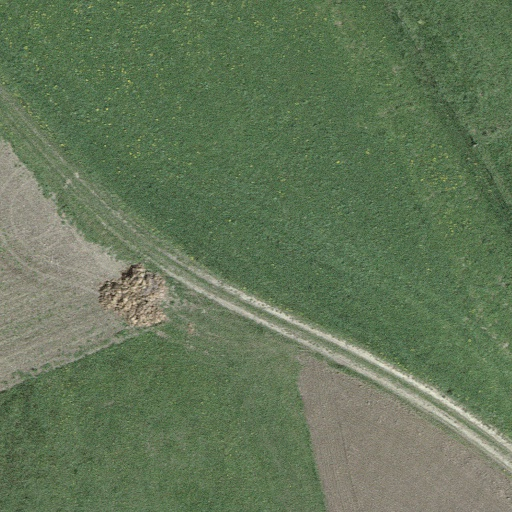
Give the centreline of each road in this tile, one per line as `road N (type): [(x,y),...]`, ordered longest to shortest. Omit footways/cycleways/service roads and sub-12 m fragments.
road 1 (track): [(0,109),(96,220),(208,298),(335,350),(511,462)]
road 2 (track): [(251,313),(318,511)]
